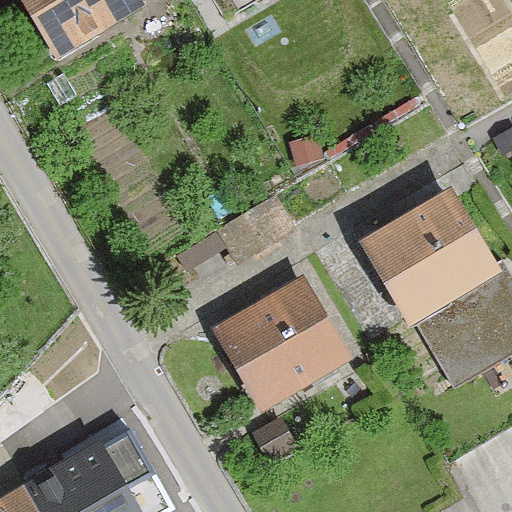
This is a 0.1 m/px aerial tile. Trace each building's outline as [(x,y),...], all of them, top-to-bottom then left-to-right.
[(19,0),(69,78),(153,25),(138,1),(138,0),(19,0)] [(297,229),(281,202),(227,234),(244,261),(297,229)] [(456,206),(369,256),(453,402),(511,368),(511,293),(507,296),(456,206)] [(304,296),(224,343),(274,428),(354,381),(304,296)] [(422,420),(452,471),(511,436),(511,368),(453,402),(422,420)] [(265,452),(276,470),(296,458),(285,440),(265,452)] [(361,511),(433,511),(461,487),(430,452),(361,511)] [(32,498),(40,511),(134,511),(130,505),(143,497),(127,470),(119,475),(106,453),(32,498)] [(40,511),(32,498),(6,511),(40,511)]
